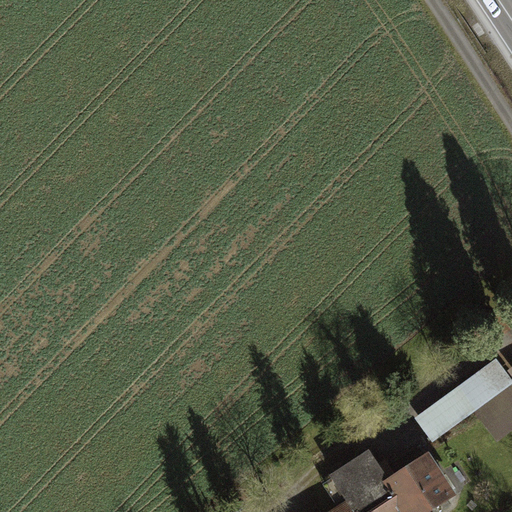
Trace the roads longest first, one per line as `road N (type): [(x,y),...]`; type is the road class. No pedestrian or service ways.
road 1 (track): [(264,511),(319,461),(511,328)]
road 2 (track): [(511,122),(432,0)]
